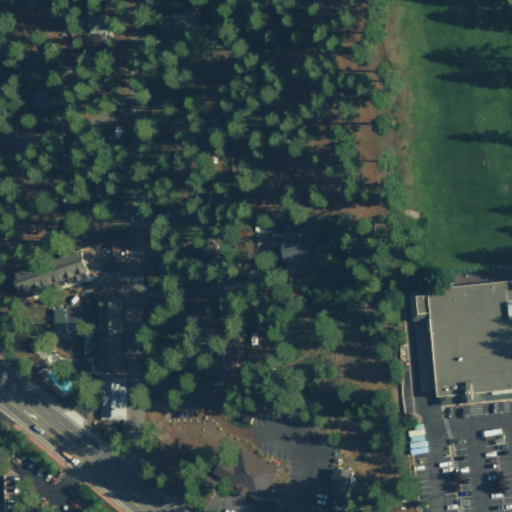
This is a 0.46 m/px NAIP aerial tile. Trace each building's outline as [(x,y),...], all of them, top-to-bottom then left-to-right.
[(151,18),(159,37),(193,24),(185,5),(151,18)] [(27,90),(32,110),(46,106),(41,86),(27,90)] [(312,227),(298,227),(298,222),(278,222),(280,271),(307,270),(306,246),(312,246),(312,227)] [(408,289),(511,279),(511,399),(442,406),(433,318),(412,320),(408,289)] [(119,368),(119,295),(96,295),(96,368),(119,368)] [(123,419),(124,376),(98,375),(98,419),(123,419)] [(407,430),(408,453),(423,452),(422,429),(407,430)] [(265,489),(277,466),(237,446),(232,456),(222,451),(212,472),(236,483),(233,489),(268,507),(275,494),(265,489)] [(309,505),(307,511),(341,511),(349,470),(330,467),(323,507),(309,505)]
